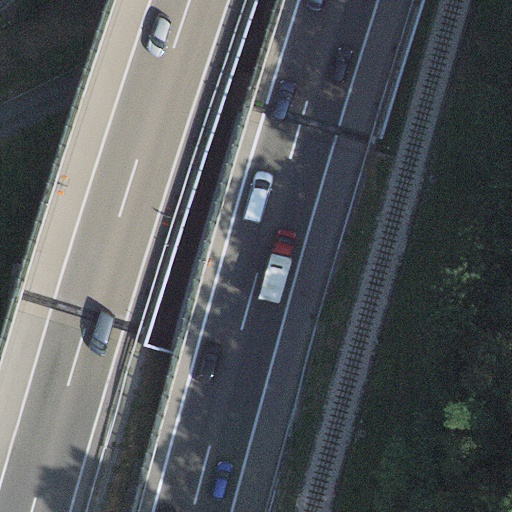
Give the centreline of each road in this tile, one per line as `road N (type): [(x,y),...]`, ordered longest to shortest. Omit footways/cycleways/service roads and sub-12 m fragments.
road 1 (motorway): [(188,0),(30,511)]
road 2 (motorway): [(190,511),(336,0)]
road 3 (track): [(0,128),(270,19),(282,0)]
